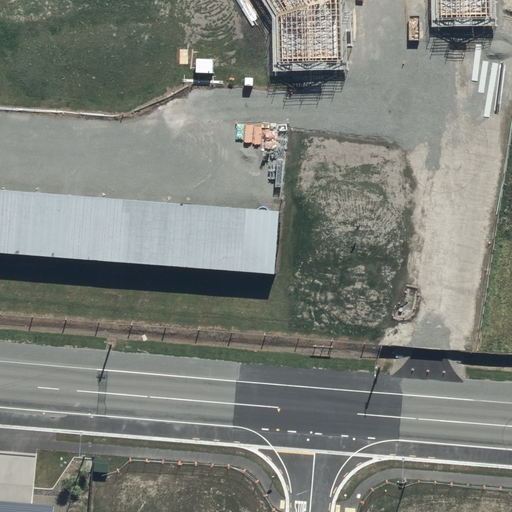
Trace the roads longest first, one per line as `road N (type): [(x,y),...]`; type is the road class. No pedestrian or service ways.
road 1 (tertiary): [(318,408),(0,383)]
road 2 (tertiary): [(511,424),(318,408)]
